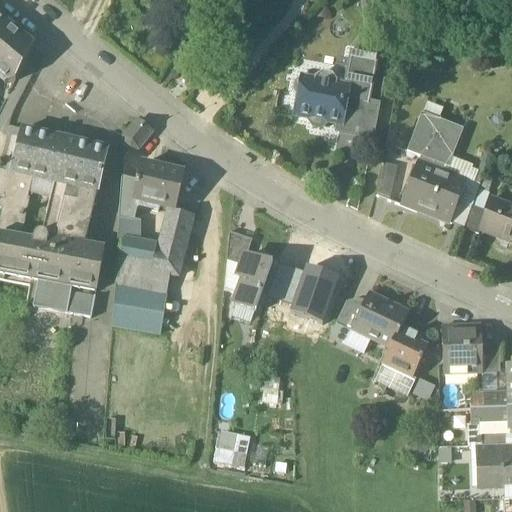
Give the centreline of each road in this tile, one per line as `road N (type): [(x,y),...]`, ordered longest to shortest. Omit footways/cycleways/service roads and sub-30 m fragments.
road 1 (residential): [(25,0),(191,136),(258,180),(511,307)]
road 2 (track): [(308,511),(271,492),(0,438)]
